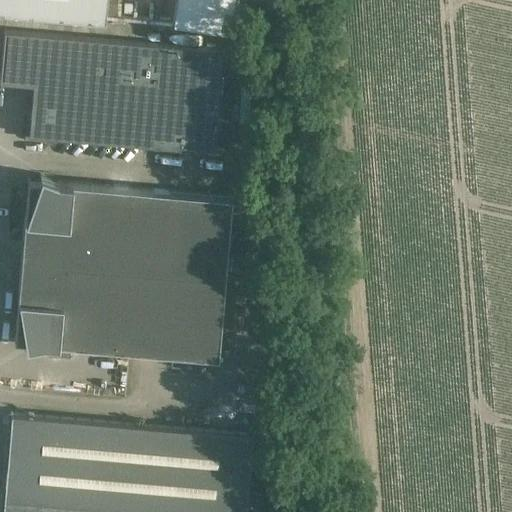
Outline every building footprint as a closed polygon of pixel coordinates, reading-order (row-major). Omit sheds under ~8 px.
[(0,0),(0,8),(104,18),(105,0),(0,0)] [(232,0),(176,0),(173,21),(229,29),(232,0)] [(76,139),(86,38),(4,31),(0,76),(0,81),(33,85),(28,135),(76,139)] [(223,49),(86,38),(76,139),(214,151),(223,49)] [(44,341),(217,356),(231,196),(57,181),(40,175),(38,180),(28,178),(14,339),(24,340),(25,345),(44,341)] [(184,409),(185,369),(163,369),(162,408),(184,409)] [(2,511),(244,511),(251,433),(11,412),(2,511)]
